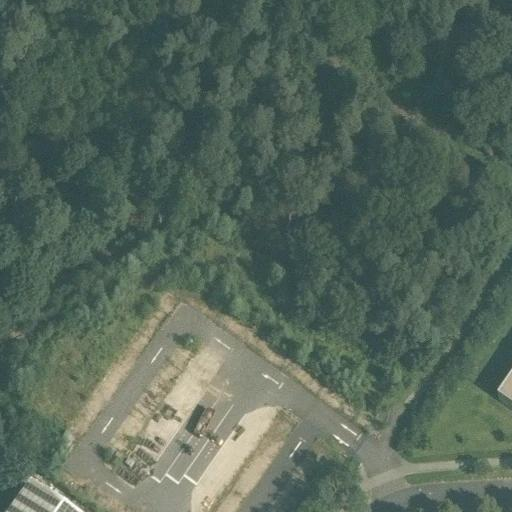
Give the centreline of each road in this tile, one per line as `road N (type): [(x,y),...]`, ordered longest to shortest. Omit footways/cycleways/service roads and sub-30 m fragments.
road 1 (track): [(236,0),(511,191)]
road 2 (track): [(511,263),(375,463),(396,510)]
road 3 (unclassified): [(393,511),(511,495)]
